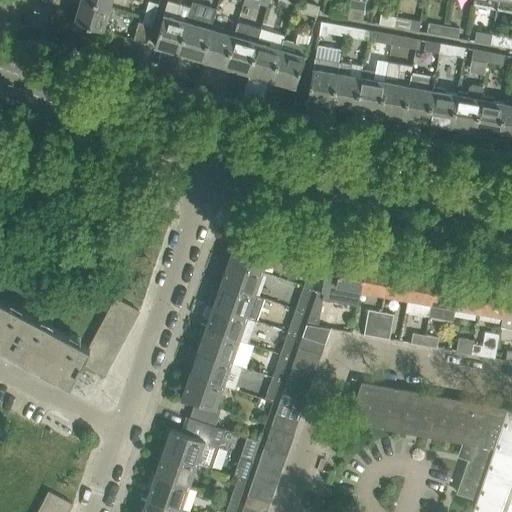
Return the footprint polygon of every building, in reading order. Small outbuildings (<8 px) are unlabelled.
[(89,0),(80,0),(74,22),(103,30),(106,18),(110,19),(114,7),(89,0)] [(165,48),(179,52),(190,18),(193,7),(169,0),(167,0),(154,45),(165,48)] [(195,0),(193,7),(179,52),(202,59),(212,25),(218,5),(199,0),(195,0)] [(292,9),(294,0),(278,0),(277,4),(292,9)] [(473,0),(473,5),(496,9),(498,0),(473,0)] [(511,0),(498,0),(496,9),(511,12),(511,0)] [(149,1),(145,16),(154,19),(158,4),(149,1)] [(319,6),(303,2),(301,11),(316,16),(319,6)] [(332,15),(347,18),(349,9),(333,6),(332,15)] [(349,9),(347,18),(363,21),(365,11),(349,9)] [(379,24),(395,26),(397,17),(381,14),(379,24)] [(145,16),(142,24),(138,23),(133,39),(146,43),(154,19),(145,16)] [(397,17),(395,26),(410,29),(412,20),(397,17)] [(225,66),(249,73),(260,38),(262,29),(238,22),(236,31),(225,66)] [(343,25),(327,23),(325,32),(341,35),(343,25)] [(427,32),(442,35),(444,26),(428,23),(427,32)] [(212,25),(202,59),(225,66),(236,31),(223,28),(212,25)] [(365,30),(358,28),(343,25),(341,35),(356,37),(364,39),(365,30)] [(444,26),(442,35),(458,38),(459,29),(444,26)] [(390,43),(392,34),(369,30),(367,39),(374,41),(390,43)] [(473,41),(490,44),(492,34),(475,31),(473,41)] [(416,39),(407,37),(392,34),(390,43),(405,46),(414,48),(416,39)] [(511,38),(492,34),(490,44),(511,47),(511,38)] [(249,73),(272,80),(282,44),(281,44),(280,48),(269,45),(270,41),(260,38),(249,73)] [(283,39),(282,44),(272,80),(295,86),(307,46),(283,39)] [(423,50),(439,52),(441,43),(425,40),(423,50)] [(464,47),(456,46),(441,43),(439,52),(462,57),(464,47)] [(471,58),(486,61),(488,52),(473,49),(471,58)] [(488,52),(486,61),(502,64),(504,54),(488,52)] [(307,100),(330,104),(337,68),(336,68),(337,61),(314,57),(307,100)] [(338,61),(330,104),(354,108),(362,68),(362,65),(350,63),(338,61)] [(384,80),(378,113),(402,117),(410,71),(411,65),(388,61),(384,80)] [(362,68),(354,108),(378,113),(384,80),(372,77),(373,71),(362,68)] [(410,71),(402,117),(426,121),(432,85),(434,76),(410,71)] [(426,121),(450,126),(456,90),(455,90),(454,93),(444,91),(445,88),(432,85),(426,121)] [(456,90),(450,126),(474,130),(480,94),(479,94),(480,88),(470,86),(469,92),(456,90)] [(474,130),(498,134),(503,99),(503,98),(502,101),(492,99),(492,96),(480,94),(474,130)] [(511,100),(503,99),(498,134),(511,136),(511,100)] [(229,259),(263,271),(271,248),(236,236),(235,238),(236,238),(229,259)] [(321,291),(321,292),(323,293),(322,299),(356,305),(359,289),(364,262),(341,258),(341,260),(327,257),(325,267),(321,291)] [(221,282),(255,294),(263,271),(229,259),(221,282)] [(312,288),(320,265),(311,262),(303,285),(312,288)] [(359,289),(383,293),(388,266),(364,262),(359,289)] [(383,293),(407,298),(412,271),(388,266),(383,293)] [(428,318),(431,302),(436,275),(412,271),(407,298),(404,314),(428,318)] [(451,322),(454,306),(459,279),(436,275),(431,302),(428,318),(451,322)] [(454,306),(478,311),(483,284),(459,279),(454,306)] [(264,297),(255,294),(221,282),(217,292),(212,290),(207,303),(213,305),(247,317),(257,320),(264,297)] [(478,311),(501,315),(506,288),(483,284),(478,311)] [(303,285),(295,308),(304,311),(312,288),(303,285)] [(501,315),(499,327),(511,329),(511,288),(506,288),(501,315)] [(317,290),(309,312),(319,316),(322,299),(323,293),(321,292),(321,291),(317,290)] [(109,308),(133,321),(139,310),(115,297),(109,308)] [(0,298),(0,346),(10,352),(30,315),(29,315),(0,298)] [(205,327),(239,339),(247,317),(213,305),(205,327)] [(103,319),(127,332),(133,321),(109,308),(103,319)] [(304,311),(295,308),(287,330),(296,333),(304,311)] [(363,334),(375,336),(379,312),(368,310),(363,334)] [(317,325),(319,316),(309,312),(305,323),(317,325)] [(393,314),(379,312),(375,336),(389,338),(393,314)] [(30,315),(10,352),(70,384),(81,363),(87,352),(89,347),(89,346),(30,315)] [(98,330),(121,343),(127,332),(103,319),(98,330)] [(330,328),(317,325),(305,323),(301,335),(325,343),(330,328)] [(197,350),(232,362),(239,339),(205,327),(197,350)] [(92,341),(115,353),(121,343),(98,330),(92,341)] [(287,330),(279,353),(288,356),(296,333),(287,330)] [(485,332),(483,345),(472,343),(470,353),(495,358),(496,348),(499,334),(485,332)] [(411,342),(423,345),(425,335),(413,333),(411,342)] [(301,335),(298,346),(321,354),(325,343),(301,335)] [(438,337),(425,335),(423,345),(436,347),(438,337)] [(456,350),(470,353),(472,343),(473,339),(458,337),(456,350)] [(115,353),(92,341),(89,346),(89,347),(87,352),(110,364),(115,353)] [(294,358),(317,365),(321,354),(298,346),(294,358)] [(189,373),(224,385),(232,362),(197,350),(189,373)] [(87,352),(81,363),(104,375),(110,364),(87,352)] [(288,356),(279,353),(272,375),(280,378),(288,356)] [(294,358),(290,369),(313,377),(317,365),(294,358)] [(286,380),(309,388),(313,377),(290,369),(286,380)] [(190,417),(215,425),(220,408),(216,407),(224,385),(189,373),(182,395),(181,395),(180,396),(195,401),(190,417)] [(280,378),(272,375),(264,397),(272,400),(280,378)] [(286,380),(282,391),(305,399),(309,388),(286,380)] [(476,499),(506,409),(362,382),(349,420),(474,443),(457,492),(476,499)] [(278,403),(301,411),(305,399),(282,391),(278,403)] [(278,403),(274,414),(297,422),(301,411),(278,403)] [(511,511),(511,408),(508,408),(472,511),(511,511)] [(270,426),(293,433),(297,422),(274,414),(270,426)] [(170,428),(162,451),(196,463),(211,468),(225,429),(215,425),(190,417),(184,433),(170,428)] [(270,426),(265,440),(288,448),(293,433),(270,426)] [(265,440),(263,448),(286,456),(288,448),(265,440)] [(259,459),(282,467),(286,456),(263,448),(259,459)] [(188,485),(196,463),(162,451),(154,474),(188,485)] [(239,454),(232,475),(236,476),(245,479),(252,459),(239,454)] [(259,459),(254,471),(278,479),(282,467),(259,459)] [(254,471),(250,483),(273,491),(278,479),(254,471)] [(154,474),(146,497),(180,508),(188,485),(154,474)] [(236,476),(228,499),(237,502),(245,479),(236,476)] [(246,495),(270,503),(273,491),(250,483),(246,495)] [(62,511),(67,511),(72,503),(48,491),(43,502),(62,511)] [(246,495),(243,506),(260,511),(266,511),(270,503),(246,495)] [(146,497),(140,511),(179,511),(180,508),(146,497)] [(228,499),(223,511),(233,511),(237,502),(228,499)] [(62,511),(43,502),(37,511),(62,511)]
